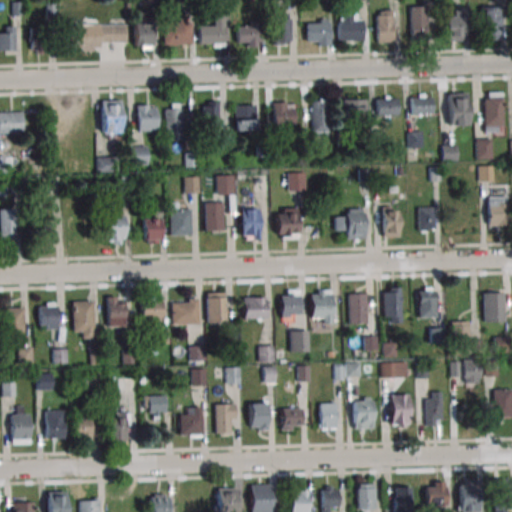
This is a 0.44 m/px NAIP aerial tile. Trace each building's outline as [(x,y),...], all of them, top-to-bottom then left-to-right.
[(426,5),(409,5),(409,37),(426,37),(426,5)] [(479,40),(498,40),(498,5),(479,5),(479,40)] [(392,10),(374,10),(374,43),(392,43),(392,10)] [(443,42),(463,42),(463,11),(443,11),(443,42)] [(361,43),(361,12),(336,12),(336,43),(361,43)] [(223,13),(210,13),(210,24),(198,24),(198,45),(223,45),(223,13)] [(270,45),(287,45),(287,13),(270,13),(270,45)] [(305,20),(305,45),(328,45),(328,20),(305,20)] [(133,21),(133,49),(151,49),(151,21),(133,21)] [(162,45),(190,45),(190,22),(162,22),(162,45)] [(125,42),(125,24),(68,24),(69,50),(99,50),(99,43),(125,42)] [(235,24),(235,44),(258,44),(258,24),(235,24)] [(0,50),(13,51),(14,26),(0,26),(0,50)] [(29,52),(47,52),(47,28),(29,28),(29,52)] [(481,91),(481,132),(501,132),(501,91),(481,91)] [(467,92),(446,92),(446,125),(467,125),(467,92)] [(410,114),(432,114),(432,93),(410,93),(410,114)] [(365,97),(342,97),(342,117),(365,117),(365,97)] [(396,97),(374,97),(374,115),(396,115),(396,97)] [(100,133),(120,133),(119,100),(100,100),(100,133)] [(327,134),(327,100),(309,100),(309,134),(327,134)] [(217,101),(201,101),(201,126),(217,126),(217,101)] [(293,102),(272,102),(272,128),(293,128),(293,102)] [(155,105),(135,105),(135,131),(155,131),(155,105)] [(164,105),(164,140),(182,140),(182,105),(164,105)] [(234,132),(254,131),(254,105),(233,105),(234,132)] [(0,133),(21,133),(21,112),(0,111),(0,133)] [(421,147),(421,132),(406,132),(406,147),(421,147)] [(474,159),(489,159),(489,138),(474,138),(474,159)] [(440,161),(456,161),(456,144),(440,144),(440,161)] [(146,165),(146,146),(130,146),(130,165),(146,165)] [(0,156),(0,172),(10,172),(10,156),(0,156)] [(116,158),(96,158),(96,167),(116,167),(116,158)] [(476,180),(490,180),(490,166),(476,166),(476,180)] [(286,190),(303,190),(303,172),(286,172),(286,190)] [(214,175),(214,194),(231,194),(231,175),(214,175)] [(197,193),(197,177),(182,177),(182,193),(197,193)] [(485,226),(506,226),(506,195),(485,195),(485,226)] [(221,201),(203,201),(203,231),(221,231),(221,201)] [(168,235),(189,235),(189,206),(168,206),(168,235)] [(380,236),(396,236),(396,207),(380,207),(380,236)] [(433,207),(415,207),(415,231),(433,231),(433,207)] [(275,238),(296,238),(296,208),(275,208),(275,238)] [(0,209),(0,243),(14,244),(14,209),(0,209)] [(240,209),(240,237),(258,237),(258,209),(240,209)] [(344,239),(362,239),(362,209),(343,209),(343,217),(333,217),(333,230),(344,230),(344,239)] [(124,243),(124,215),(103,215),(103,243),(124,243)] [(67,216),(67,248),(88,248),(88,216),(67,216)] [(159,217),(141,217),(141,242),(159,242),(159,217)] [(33,250),(49,250),(49,225),(33,225),(33,250)] [(381,287),(381,323),(399,323),(399,287),(381,287)] [(298,289),(279,289),(279,317),(298,317),(298,289)] [(435,317),(435,289),(415,289),(415,317),(435,317)] [(330,322),(330,290),(308,290),(308,322),(330,322)] [(223,292),(204,292),(204,323),(223,323),(223,292)] [(503,292),(481,292),(481,321),(503,321),(503,292)] [(365,323),(365,293),(347,293),(347,323),(365,323)] [(105,326),(123,326),(123,297),(105,297),(105,326)] [(242,297),(242,318),(269,318),(269,297),(242,297)] [(197,324),(197,299),(169,299),(169,324),(197,324)] [(91,337),(91,301),(71,301),(71,338),(91,337)] [(160,301),(140,301),(140,323),(160,323),(160,301)] [(56,304),(37,304),(37,329),(56,329),(56,304)] [(22,334),(22,307),(4,307),(4,334),(22,334)] [(467,321),(450,321),(450,341),(467,341),(467,321)] [(306,351),(306,330),(287,330),(287,351),(306,351)] [(507,336),(494,337),(494,351),(507,351),(507,336)] [(256,361),(272,361),(272,346),(256,346),(256,361)] [(30,362),(30,347),(16,347),(17,362),(30,362)] [(203,359),(203,347),(188,347),(188,359),(203,359)] [(478,383),(478,358),(460,358),(460,383),(478,383)] [(379,377),(395,377),(395,362),(379,362),(379,377)] [(204,368),(190,368),(190,385),(204,385),(204,368)] [(239,383),(239,368),(224,368),(224,383),(239,383)] [(84,372),(84,388),(100,388),(100,372),(84,372)] [(48,374),(35,374),(35,389),(48,389),(48,374)] [(134,393),(133,378),(117,378),(117,394),(134,393)] [(491,417),(511,417),(511,389),(491,389),(491,417)] [(440,392),(423,392),(423,425),(440,425),(440,392)] [(408,394),(388,394),(388,426),(408,426),(408,394)] [(146,416),(164,416),(163,395),(145,396),(146,416)] [(371,428),(371,398),(351,398),(351,428),(371,428)] [(266,430),(266,402),(248,402),(248,430),(266,430)] [(233,403),(213,403),(213,433),(233,433),(233,403)] [(334,428),(334,403),(317,403),(317,428),(334,428)] [(9,444),(28,444),(28,406),(9,406),(9,444)] [(177,436),(199,436),(199,407),(177,407),(177,436)] [(299,408),(279,408),(279,430),(299,430),(299,408)] [(62,439),(62,409),(43,409),(43,439),(62,439)] [(72,441),(89,441),(89,411),(72,411),(72,441)] [(106,442),(125,442),(125,412),(106,412),(106,442)] [(491,511),(511,511),(511,478),(492,478),(491,511)] [(424,481),(424,508),(443,508),(443,481),(424,481)] [(476,482),(457,482),(457,507),(476,507),(476,482)] [(355,511),(372,511),(372,483),(355,483),(355,511)] [(269,511),(270,484),(249,484),(249,511),(269,511)] [(336,486),(319,486),(319,511),(327,511),(327,506),(336,506),(336,486)] [(391,511),(407,511),(407,486),(391,486),(391,511)] [(215,511),(234,511),(234,487),(215,487),(215,511)] [(306,511),(306,490),(289,490),(288,511),(306,511)] [(64,511),(64,491),(45,491),(45,511),(64,511)] [(166,511),(167,494),(149,494),(148,511),(166,511)] [(78,511),(97,511),(97,498),(78,498),(78,511)] [(31,511),(31,501),(12,501),(12,511),(31,511)]
